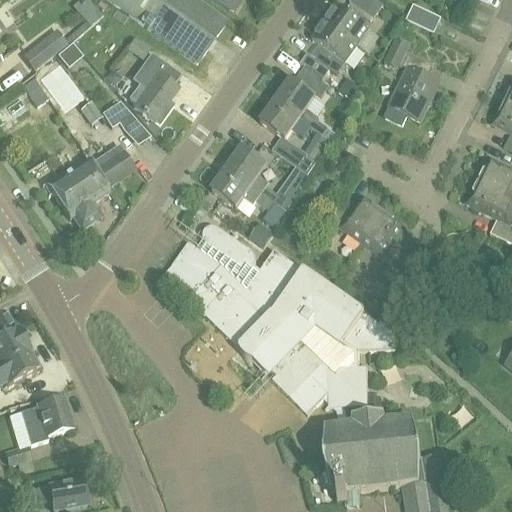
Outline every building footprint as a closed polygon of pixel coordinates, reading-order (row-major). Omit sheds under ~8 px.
[(148,33),(197,69),(228,25),(193,0),(102,0),(139,26),(148,33)] [(213,0),(232,13),(241,0),(213,0)] [(352,0),(349,5),(374,22),(383,8),(371,0),(352,0)] [(325,26),(358,49),(370,32),(337,8),(325,26)] [(406,23),(433,36),(441,21),(413,8),(406,23)] [(326,70),(330,73),(338,78),(345,67),(358,49),(325,26),(312,43),(334,59),(326,70)] [(22,59),(34,75),(66,50),(54,34),(22,59)] [(126,53),(163,79),(171,67),(135,41),(126,53)] [(389,110),(420,125),(439,87),(427,81),(433,67),(406,54),(408,50),(394,43),(382,67),(397,73),(399,68),(408,72),(389,110)] [(72,47),(57,59),(68,72),(82,59),(72,47)] [(305,70),(323,83),(330,73),(326,70),(311,59),(304,69),(305,70)] [(75,108),(85,101),(58,67),(39,81),(58,106),(68,99),(75,108)] [(321,85),(323,83),(305,70),(295,83),(321,101),(329,90),(321,85)] [(133,110),(160,129),(174,109),(169,105),(178,92),(156,77),(146,91),(140,87),(129,103),(134,107),(133,110)] [(20,91),(34,114),(48,105),(33,82),(20,91)] [(360,91),(347,82),(338,95),(351,104),(360,91)] [(300,123),(323,140),(328,132),(316,123),(317,121),(307,113),(315,102),(290,84),(275,105),(300,123)] [(478,103),(471,121),(482,125),(488,107),(478,103)] [(272,154),(307,179),(316,168),(306,161),(308,159),(285,143),(300,123),(275,105),(260,126),(282,141),(272,154)] [(511,109),(504,106),(492,129),(511,138),(511,109)] [(118,125),(124,135),(134,128),(138,126),(121,107),(103,119),(110,130),(116,127),(118,125)] [(0,118),(0,123),(6,132),(21,120),(13,109),(0,118)] [(304,142),(311,131),(300,123),(292,133),(304,142)] [(91,168),(99,180),(106,192),(134,174),(119,150),(91,168)] [(227,173),(274,207),(279,200),(267,191),(268,188),(258,181),(266,170),(241,152),(227,173)] [(511,172),(489,162),(478,185),(511,202),(511,172)] [(48,190),(60,209),(78,197),(80,200),(94,190),(91,185),(99,180),(91,168),(88,164),(48,190)] [(255,205),(269,214),(274,207),(227,173),(212,194),(236,212),(244,201),(253,208),(255,205)] [(72,221),(81,234),(101,220),(93,207),(109,197),(106,192),(99,180),(91,185),(94,190),(80,200),(78,197),(60,209),(69,223),(72,221)] [(490,237),(511,248),(511,247),(511,229),(510,229),(511,225),(511,202),(478,185),(466,208),(497,223),(490,237)] [(283,187),(276,197),(279,200),(274,207),(286,216),(297,197),(283,187)] [(340,232),(361,247),(384,215),(363,200),(340,232)] [(382,277),(395,286),(413,261),(393,247),(405,230),(384,215),(361,247),(389,267),(382,277)] [(318,237),(328,244),(337,231),(327,223),(318,237)] [(264,252),(273,239),(274,238),(260,227),(250,242),(264,252)] [(368,411),(381,410),(381,398),(367,398),(367,371),(358,371),(358,354),(396,354),(395,339),(274,254),(260,274),(253,269),(254,268),(255,266),(255,264),(255,263),(255,261),(254,259),(253,258),(252,257),(251,256),(217,232),(215,231),(213,230),(212,230),(210,230),(209,231),(207,232),(206,233),(204,234),(204,235),(203,237),(202,238),(202,239),(202,241),(203,242),(203,244),(204,245),(205,247),(206,248),(201,255),(188,246),(171,270),(173,271),(164,281),(221,336),(239,353),(239,355),(240,356),(241,358),(243,361),(245,362),(246,363),(249,365),(252,366),(265,378),(269,373),(277,380),(272,385),(307,419),(323,401),(338,410),(339,430),(347,428),(344,411),(368,411)] [(278,243),(286,248),(294,238),(286,232),(278,243)] [(481,247),(466,239),(459,252),(465,255),(475,260),(481,247)] [(141,275),(155,285),(169,266),(155,256),(141,275)] [(0,343),(14,336),(3,316),(0,317),(0,343)] [(0,389),(1,389),(4,394),(39,373),(18,334),(14,336),(0,343),(0,389)] [(200,375),(216,376),(216,359),(200,359),(200,375)] [(37,411),(21,415),(31,448),(47,444),(46,440),(73,432),(64,401),(36,409),(37,411)] [(403,490),(405,511),(447,511),(440,459),(422,462),(418,448),(412,423),(385,424),(384,418),(381,418),(381,410),(368,411),(369,420),(352,422),(352,427),(347,428),(339,430),(340,430),(325,432),(325,464),(331,496),(336,496),(337,505),(347,504),(347,510),(358,509),(358,496),(403,490)] [(369,420),(368,411),(344,411),(347,428),(352,427),(352,422),(369,420)] [(31,463),(27,452),(4,459),(8,470),(31,463)] [(53,502),(54,511),(63,511),(87,508),(86,503),(88,501),(87,493),(84,493),(82,482),(50,488),(50,489),(37,491),(39,504),(53,502)]
